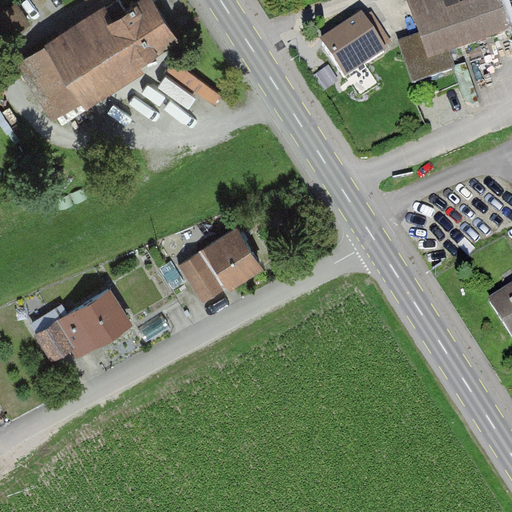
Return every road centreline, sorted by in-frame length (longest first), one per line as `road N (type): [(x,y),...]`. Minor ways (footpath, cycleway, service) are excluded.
road 1 (residential): [(375,238),(0,442)]
road 2 (primary): [(375,238),(222,0)]
road 3 (primary): [(511,452),(375,238)]
